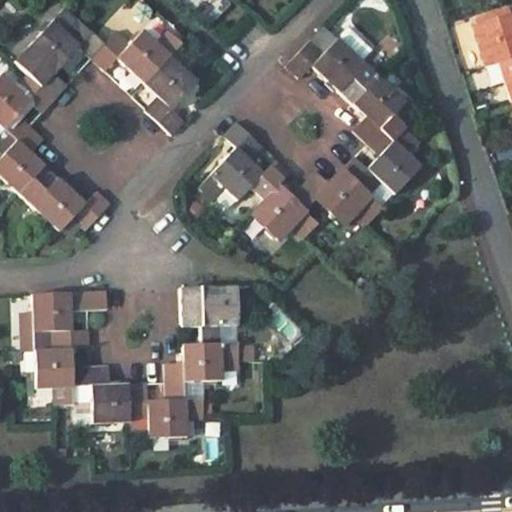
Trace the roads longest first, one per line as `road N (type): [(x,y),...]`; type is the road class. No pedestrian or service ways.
road 1 (residential): [(315,0),(82,262),(54,274),(0,277)]
road 2 (residential): [(412,0),(511,282)]
